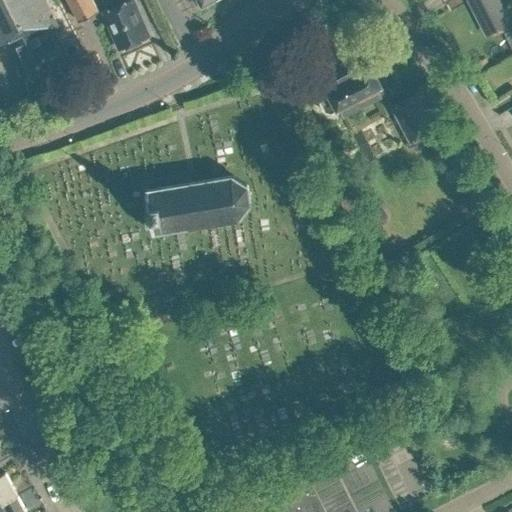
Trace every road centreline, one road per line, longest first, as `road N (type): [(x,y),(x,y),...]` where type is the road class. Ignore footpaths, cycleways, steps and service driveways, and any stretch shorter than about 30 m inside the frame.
road 1 (tertiary): [(0,145),(84,119),(198,66),(283,0)]
road 2 (residential): [(511,182),(429,49),(388,0)]
road 3 (residential): [(71,511),(0,358)]
